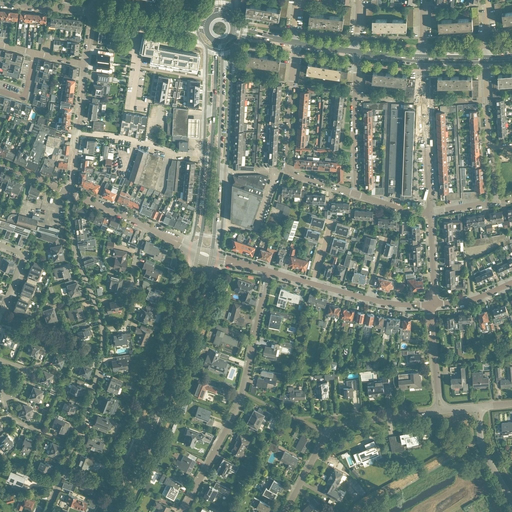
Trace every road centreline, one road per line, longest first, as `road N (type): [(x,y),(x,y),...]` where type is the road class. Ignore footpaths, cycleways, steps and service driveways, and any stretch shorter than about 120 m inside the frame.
road 1 (residential): [(183,511),(241,392),(268,271)]
road 2 (secondary): [(211,255),(222,41)]
road 3 (residential): [(285,511),(330,428),(439,409)]
road 4 (residential): [(294,42),(289,174),(356,198)]
road 5 (residential): [(47,511),(92,394),(101,329)]
road 6 (residential): [(430,305),(364,298),(268,271)]
road 7 (residential): [(101,329),(74,249),(69,194)]
road 8 (secondary): [(109,511),(164,384)]
road 9 (secondary): [(164,384),(211,255)]
road 10 (secondary): [(198,251),(164,384)]
road 11 (residential): [(210,159),(78,131)]
road 12 (residential): [(101,329),(129,319),(144,226)]
